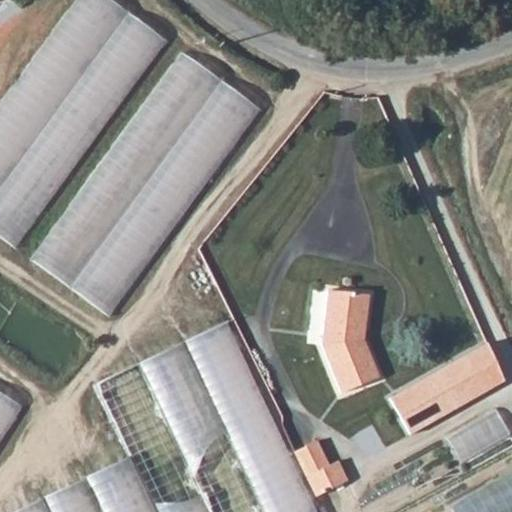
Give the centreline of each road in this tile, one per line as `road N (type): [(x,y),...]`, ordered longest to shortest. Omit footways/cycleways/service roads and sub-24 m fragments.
road 1 (unclassified): [(200,0),(265,44),(327,66),(383,72),(511,39)]
road 2 (track): [(383,72),(511,363)]
